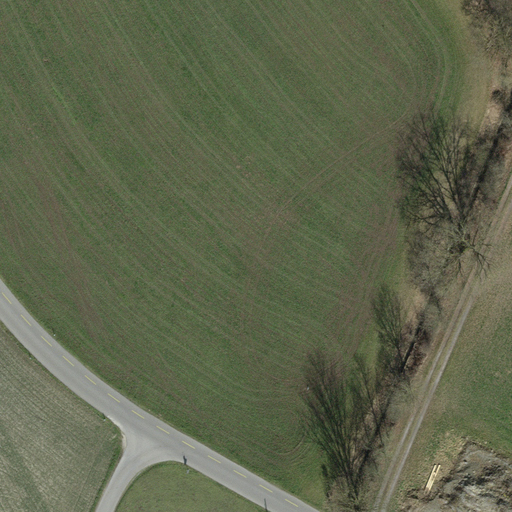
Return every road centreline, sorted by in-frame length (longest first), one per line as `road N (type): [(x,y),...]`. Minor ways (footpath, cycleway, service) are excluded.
road 1 (tertiary): [(0,293),(38,344),(145,425),(296,511)]
road 2 (track): [(379,511),(455,278),(511,181)]
